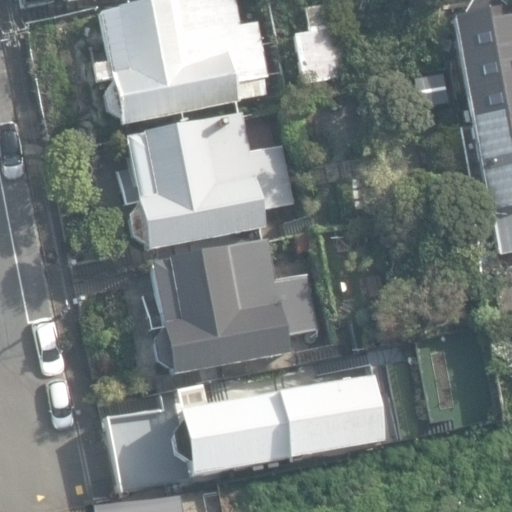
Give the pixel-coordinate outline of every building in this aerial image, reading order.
[(119,122),(119,130),(235,103),(268,95),(262,72),(267,71),(256,21),(239,25),(233,0),(166,0),(97,16),(107,62),(92,65),(94,85),(111,81),(111,84),(102,95),(107,117),(119,122)] [(350,21),(346,0),(344,0),(301,7),(305,29),(350,21)] [(448,20),(497,257),(511,253),(511,6),(503,9),(502,4),(487,0),(485,0),(468,4),(459,14),(460,18),(448,20)] [(294,38),(303,85),(363,73),(354,26),(294,38)] [(424,93),(450,89),(447,70),(421,74),(424,93)] [(144,249),(145,253),(264,228),(261,212),(294,205),(282,148),(245,156),(236,116),(123,141),(136,205),(126,219),(131,241),(144,249)] [(167,371),(168,378),(291,355),(288,337),(316,332),(305,275),(269,282),(262,244),(147,265),(158,332),(152,343),(154,364),(167,371)] [(186,470),(188,478),(303,456),(305,466),(333,461),(330,448),(366,441),(354,380),(319,387),(317,375),(270,384),(272,394),(175,412),(178,425),(171,434),(178,465),(186,470)] [(107,431),(122,493),(181,479),(166,417),(107,431)] [(184,511),(180,490),(81,511),(184,511)]
